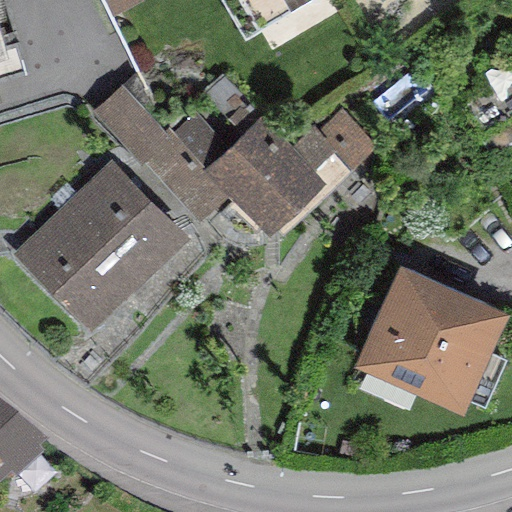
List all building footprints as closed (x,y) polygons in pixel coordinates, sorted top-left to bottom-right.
[(115,0),(123,13),(147,0),(115,0)] [(221,0),(220,1),(243,39),(309,0),(221,0)] [(511,54),(451,90),(488,154),(511,140),(511,54)] [(281,125),(220,185),(283,250),(345,189),(281,125)] [(116,175),(28,265),(102,337),(190,246),(116,175)] [(398,267),(353,367),(461,416),(506,316),(398,267)] [(49,453),(0,413),(0,494),(9,486),(14,489),(49,453)]
